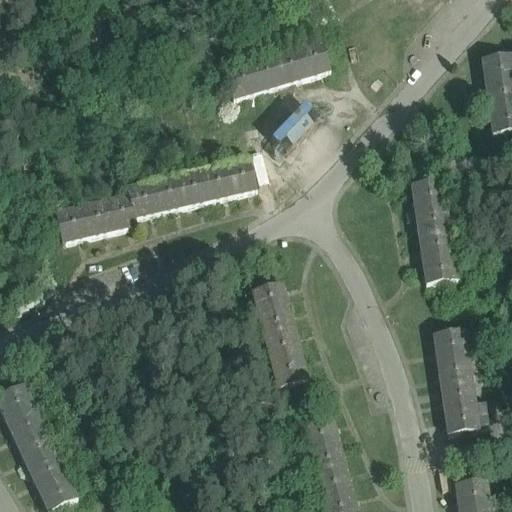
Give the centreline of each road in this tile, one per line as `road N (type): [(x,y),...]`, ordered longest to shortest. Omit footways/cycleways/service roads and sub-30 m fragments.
road 1 (residential): [(317,221),(95,308),(0,359)]
road 2 (residential): [(430,511),(400,365),(345,253),(317,221)]
road 3 (residential): [(500,0),(317,221)]
